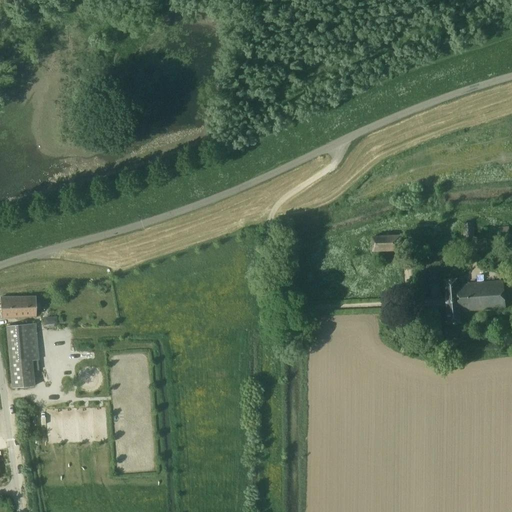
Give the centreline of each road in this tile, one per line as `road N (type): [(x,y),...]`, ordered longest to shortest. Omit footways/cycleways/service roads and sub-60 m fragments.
road 1 (unclassified): [(0,267),(200,204),(396,116),(511,77)]
road 2 (unclassified): [(16,490),(0,364)]
